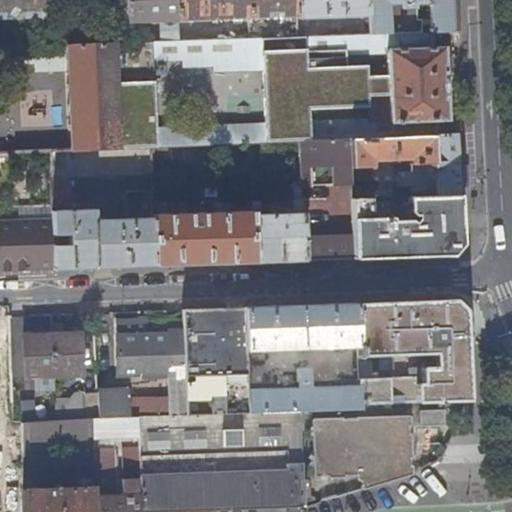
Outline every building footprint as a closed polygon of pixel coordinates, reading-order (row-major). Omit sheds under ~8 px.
[(127,0),(0,0),(0,11),(121,8),(121,15),(128,14),(127,0)] [(160,22),(161,41),(179,40),(178,20),(177,0),(127,0),(128,14),(128,23),(160,22)] [(177,0),(178,20),(266,17),(266,14),(279,13),(280,17),(297,16),(296,0),(177,0)] [(296,0),(297,16),(297,36),(304,36),(303,18),(361,16),(362,33),(368,33),(367,0),(296,0)] [(367,0),(368,33),(433,30),(453,31),(452,0),(367,0)] [(0,11),(0,18),(40,17),(40,21),(71,20),(71,16),(121,15),(121,8),(0,11)] [(0,63),(33,63),(34,71),(67,70),(70,150),(151,146),(187,145),(301,140),(351,138),(437,135),(437,127),(437,120),(447,119),(446,84),(444,48),(434,48),(433,30),(368,33),(362,33),(304,36),(297,36),(179,40),(161,41),(0,47),(0,63)] [(458,134),(437,135),(351,138),(352,164),(352,167),(373,166),(373,160),(401,159),(408,152),(408,171),(398,172),(399,185),(405,185),(405,190),(410,190),(410,191),(435,190),(436,196),(460,195),(458,134)] [(352,164),(351,138),(301,140),(302,166),(325,166),(352,164)] [(188,166),(187,145),(151,146),(152,167),(188,166)] [(54,244),(54,269),(155,265),(153,214),(153,191),(128,192),(129,218),(95,220),(94,208),(70,209),(69,180),(74,177),(132,175),(132,173),(152,172),(152,167),(151,146),(70,150),(51,150),(53,219),(53,225),(53,234),(68,234),(69,244),(54,244)] [(325,166),(302,166),(303,200),(306,260),(328,259),(325,166)] [(463,244),(460,195),(436,196),(409,197),(410,211),(413,214),(417,214),(417,218),(414,220),(412,219),(395,220),(392,217),(373,218),(372,198),(353,199),(355,258),(453,254),(463,244)] [(262,200),(253,200),(253,211),(255,261),(306,260),(303,200),(293,200),(293,212),(277,213),(277,208),(271,208),(271,213),(262,213),(262,200)] [(153,214),(155,265),(255,261),(253,211),(153,214)] [(0,270),(54,269),(54,244),(53,234),(53,225),(53,219),(0,220),(0,270)] [(454,299),(356,303),(358,345),(360,386),(361,403),(470,399),(466,310),(454,299)] [(358,345),(356,303),(245,307),(247,349),(358,345)] [(245,307),(182,309),(183,333),(184,371),(184,381),(186,414),(249,412),(248,389),(247,349),(245,307)] [(118,335),(148,334),(147,318),(116,319),(118,335)] [(51,334),(53,375),(67,374),(81,374),(83,374),(80,333),(51,334)] [(184,371),(183,333),(148,334),(118,335),(118,373),(118,380),(169,378),(168,372),(184,371)] [(26,376),(53,375),(51,334),(24,335),(26,376)] [(361,408),(361,403),(360,386),(312,388),(311,371),(309,368),(300,368),(297,370),(298,388),(248,389),(249,412),(302,410),(361,408)] [(169,378),(169,381),(184,381),(184,371),(168,372),(169,378)] [(130,392),(97,393),(99,417),(137,416),(186,414),(184,381),(169,381),(170,402),(130,403),(130,392)] [(54,401),(55,418),(61,418),(92,417),(99,417),(97,393),(72,394),(72,400),(54,401)] [(186,414),(137,416),(138,442),(139,452),(141,511),(304,506),(303,458),(301,458),(300,438),(302,439),(302,410),(249,412),(186,414)] [(315,477),(357,477),(362,489),(399,478),(398,463),(414,462),(412,414),(312,417),(315,477)] [(92,417),(93,434),(93,443),(138,442),(137,416),(99,417),(92,417)] [(95,486),(95,511),(140,511),(141,511),(139,452),(123,453),(124,478),(122,479),(122,495),(115,495),(114,466),(109,465),(109,454),(94,454),(94,466),(96,466),(97,486),(95,486)] [(415,474),(414,462),(398,463),(399,478),(415,474)] [(24,492),(24,511),(95,511),(95,486),(88,486),(88,482),(79,482),(79,486),(24,488),(24,492)]
